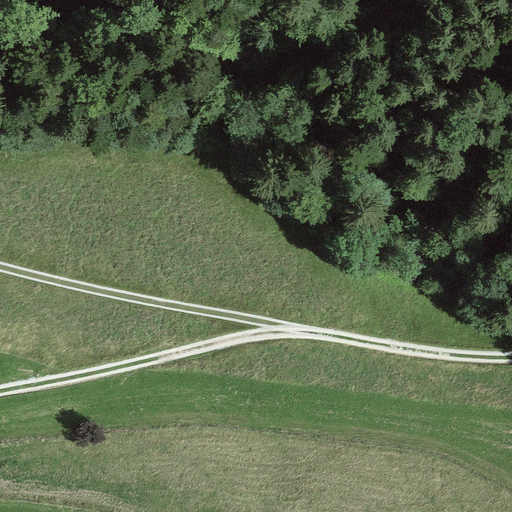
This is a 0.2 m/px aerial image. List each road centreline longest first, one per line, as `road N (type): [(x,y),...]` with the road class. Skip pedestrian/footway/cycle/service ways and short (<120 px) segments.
road 1 (track): [(511,355),(286,331),(0,268)]
road 2 (track): [(0,395),(286,331)]
